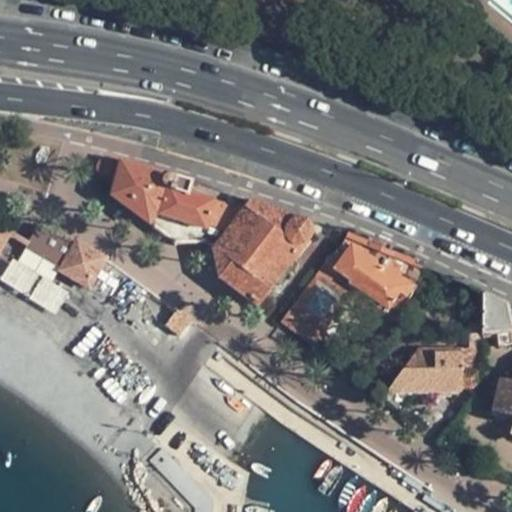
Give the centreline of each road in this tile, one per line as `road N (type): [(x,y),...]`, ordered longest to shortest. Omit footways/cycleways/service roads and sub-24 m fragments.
road 1 (primary): [(0,97),(194,126),(511,249)]
road 2 (primary): [(511,197),(226,90),(0,43)]
road 3 (residential): [(53,213),(496,511)]
